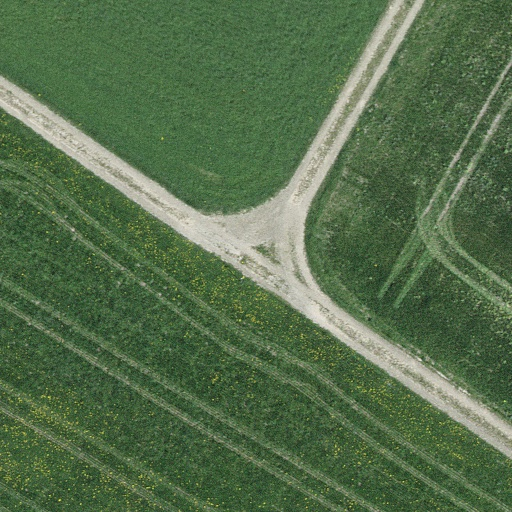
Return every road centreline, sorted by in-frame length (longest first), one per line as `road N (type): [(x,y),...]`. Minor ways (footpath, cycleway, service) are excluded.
road 1 (track): [(0,90),(511,437)]
road 2 (track): [(278,275),(428,0)]
